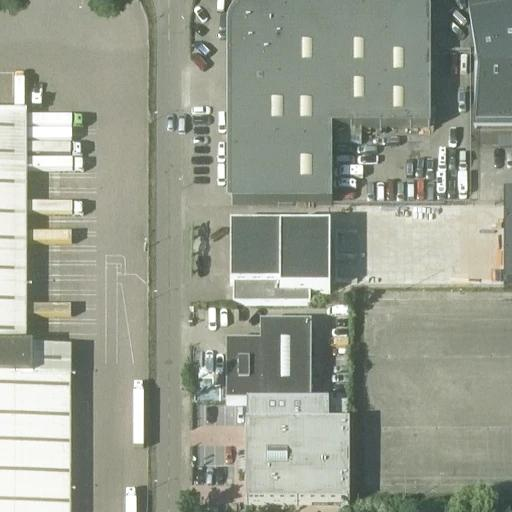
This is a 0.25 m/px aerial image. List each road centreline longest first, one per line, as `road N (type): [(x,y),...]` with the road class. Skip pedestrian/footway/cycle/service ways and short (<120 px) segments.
road 1 (unclassified): [(173,511),(171,0)]
road 2 (unknown): [(67,47),(105,377),(106,511)]
